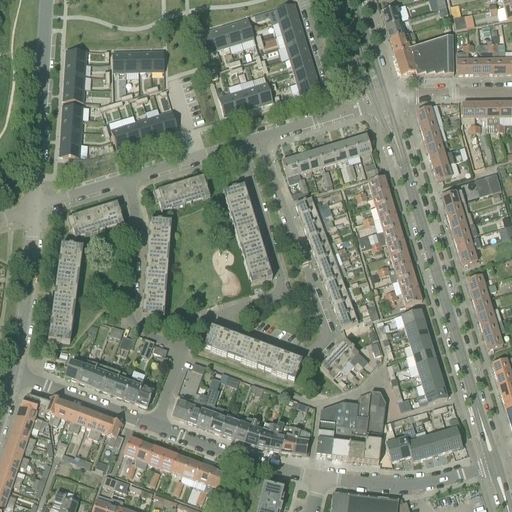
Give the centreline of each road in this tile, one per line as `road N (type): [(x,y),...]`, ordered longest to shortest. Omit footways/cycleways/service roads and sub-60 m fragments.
road 1 (tertiary): [(494,464),(382,103)]
road 2 (residential): [(207,320),(295,353),(311,351),(328,334),(258,138)]
road 3 (residential): [(239,144),(284,298),(207,320)]
road 4 (residential): [(181,355),(131,329),(134,200),(127,178)]
road 5 (residential): [(33,206),(47,0)]
road 6 (residential): [(494,464),(412,485),(321,479)]
road 7 (residential): [(321,479),(155,427)]
road 8 (residential): [(10,377),(33,206)]
road 9 (residential): [(155,427),(10,377)]
road 10 (residential): [(382,103),(511,93)]
